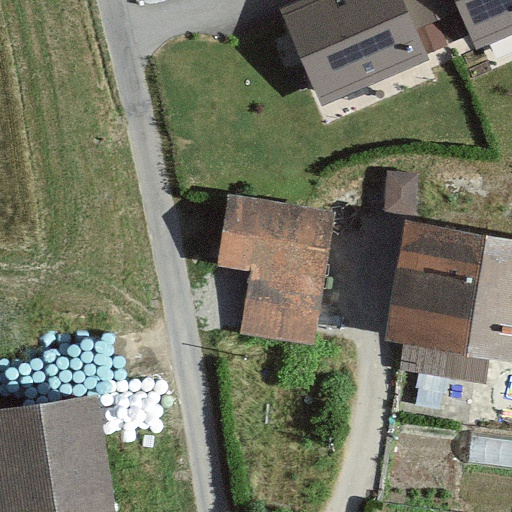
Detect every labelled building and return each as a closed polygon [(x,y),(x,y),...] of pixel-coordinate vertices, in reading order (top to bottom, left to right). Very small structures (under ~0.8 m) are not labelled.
[(402,0),(307,0),(281,12),(322,105),(428,59),(402,0)] [(511,0),(456,0),(477,47),(511,31),(511,0)] [(332,213),(216,195),(204,265),(246,272),(235,340),(310,352),(332,213)] [(511,237),(404,220),(384,341),(511,361),(511,237)] [(108,511),(90,380),(0,392),(0,511),(108,511)]
